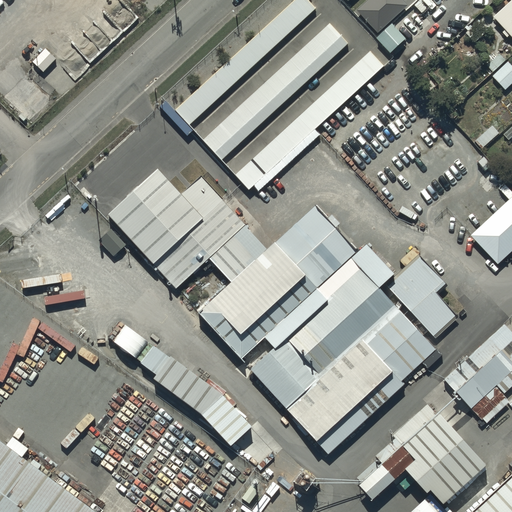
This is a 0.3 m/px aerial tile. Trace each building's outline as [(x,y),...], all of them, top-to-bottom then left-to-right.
[(306,0),(296,0),(175,113),(189,128),(316,10),(306,0)] [(400,0),(369,0),(357,11),(378,33),(407,6),(400,0)] [(511,0),(492,19),(504,32),(502,34),(505,38),(508,36),(511,40),(511,0)] [(205,140),(224,161),(350,45),(330,24),(205,140)] [(46,46),(32,60),(43,71),(56,58),(46,46)] [(235,174),(249,190),(384,67),(370,52),(235,174)] [(491,60),(486,65),(493,72),(506,61),(500,55),(499,57),(494,52),(489,57),(491,60)] [(511,66),(507,62),(492,78),(506,92),(511,85),(511,66)] [(474,140),(481,148),(499,132),(491,124),(474,140)] [(251,375),(326,458),(402,390),(409,397),(430,377),(421,366),(434,354),(378,294),(391,279),(364,250),(357,256),(314,209),(309,214),(291,197),(272,216),(289,235),(269,252),(201,180),(180,198),(158,174),(109,220),(175,296),(208,262),(232,287),(199,317),(243,366),(265,344),(276,355),(251,375)] [(484,174),(477,180),(490,194),(497,187),(484,174)] [(511,203),(510,201),(468,241),(495,269),(511,253),(511,203)] [(387,291),(436,344),(458,323),(436,299),(446,290),(419,261),(387,291)] [(511,387),(511,333),(498,318),(441,367),(482,413),(511,387)] [(229,449),(257,471),(274,455),(225,399),(171,361),(152,383),(203,418),(229,449)] [(426,511),(480,466),(426,404),(389,436),(392,440),(351,475),(358,483),(354,486),(367,501),(371,497),(384,511),(426,511)] [(0,511),(90,511),(0,445),(0,511)] [(511,511),(511,458),(453,511),(511,511)]
